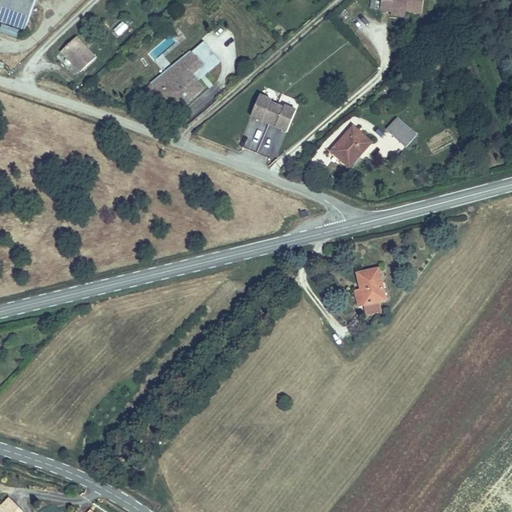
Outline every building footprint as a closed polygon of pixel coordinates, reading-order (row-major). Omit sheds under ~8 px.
[(0,0),(0,22),(23,31),(35,0),(0,0)] [(425,0),(383,0),(382,11),(393,12),(393,13),(394,10),(407,12),(423,15),(425,0)] [(350,11),(346,6),(337,15),(341,20),(350,11)] [(406,18),(407,12),(394,10),(393,13),(393,12),(392,16),(406,18)] [(119,35),(128,26),(122,20),(113,29),(119,35)] [(81,71),(96,57),(78,37),(62,51),(81,71)] [(192,47),(168,68),(175,76),(189,65),(194,71),(204,62),(192,47)] [(175,76),(168,68),(145,88),(149,93),(158,86),(176,108),(205,83),(194,71),(189,65),(175,76)] [(280,85),(289,79),(285,73),(276,80),(280,85)] [(262,94),(253,115),(289,131),(298,110),(286,105),(285,107),(272,101),(273,99),(262,94)] [(389,130),(408,147),(419,133),(400,117),(389,130)] [(350,167),(372,141),(355,126),(333,152),(350,167)] [(240,143),(257,151),(263,139),(246,131),(240,143)] [(379,267),(357,272),(365,303),(387,298),(379,267)] [(23,511),(9,498),(0,505),(0,509),(2,511),(23,511)]
